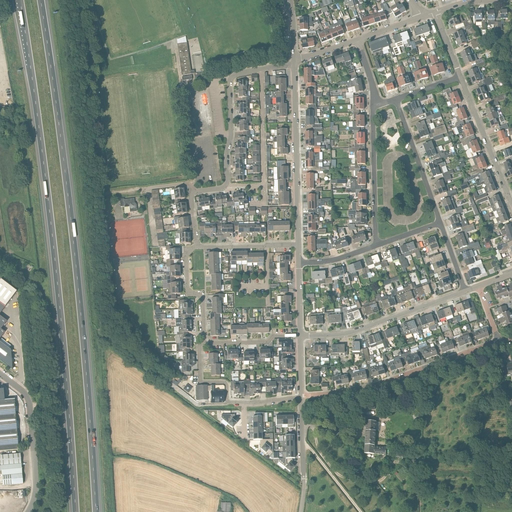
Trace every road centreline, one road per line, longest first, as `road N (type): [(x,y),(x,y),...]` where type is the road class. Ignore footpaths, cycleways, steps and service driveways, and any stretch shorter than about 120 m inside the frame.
road 1 (motorway): [(18,0),(47,197),(75,511)]
road 2 (motorway): [(95,511),(77,285),(40,0)]
road 3 (residential): [(301,397),(432,363),(492,341),(495,328)]
road 4 (residential): [(297,244),(293,63)]
road 5 (residential): [(299,334),(346,332),(464,290)]
road 6 (unclassified): [(25,511),(32,482),(27,395),(0,371)]
road 7 (residential): [(376,246),(372,102)]
road 8 (residential): [(250,201),(263,197),(263,67)]
road 9 (residential): [(511,205),(458,73)]
road 10 (residential): [(196,245),(190,197),(226,185),(230,133)]
road 11 (residential): [(440,221),(397,95)]
